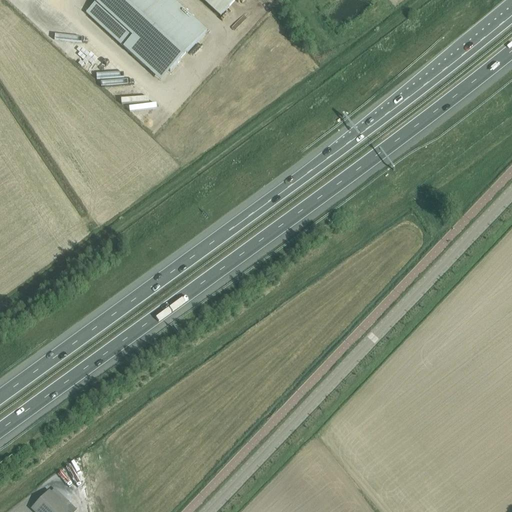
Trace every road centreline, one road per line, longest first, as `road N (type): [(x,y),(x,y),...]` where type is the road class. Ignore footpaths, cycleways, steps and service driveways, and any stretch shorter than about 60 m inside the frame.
road 1 (motorway): [(511,14),(0,396)]
road 2 (motorway): [(0,430),(511,48)]
road 3 (unclassified): [(207,511),(511,192)]
